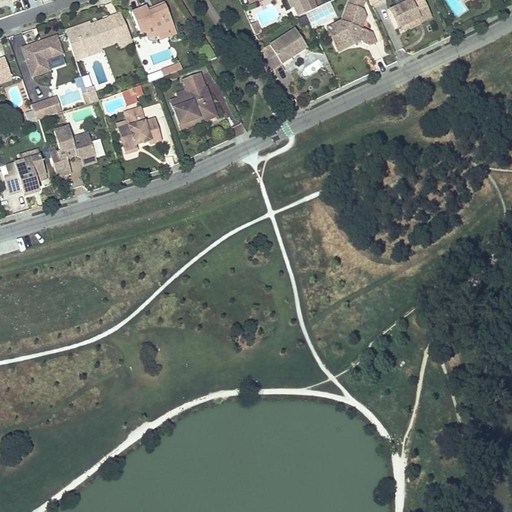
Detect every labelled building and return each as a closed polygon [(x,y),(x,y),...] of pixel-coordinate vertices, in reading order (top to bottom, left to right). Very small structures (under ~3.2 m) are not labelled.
[(305,0),(301,0),(299,1),(305,13),(309,12),(311,11),(305,0)] [(312,0),(305,0),(311,11),(317,8),(312,0)] [(349,0),(348,5),(361,9),(365,0),(349,0)] [(397,29),(401,27),(418,19),(420,23),(431,18),(423,0),(409,0),(410,1),(389,11),(397,29)] [(163,3),(147,10),(148,13),(164,6),(163,3)] [(327,28),(335,46),(345,41),(348,47),(357,43),(354,36),(358,35),(360,41),(362,44),(368,45),(375,42),(370,32),(361,29),(365,19),(361,9),(348,5),(341,22),(327,28)] [(148,13),(147,10),(146,7),(138,10),(131,13),(132,15),(139,34),(154,28),(157,35),(174,28),(164,6),(148,13)] [(85,29),(83,25),(65,31),(75,60),(85,57),(83,52),(100,46),(116,40),(120,49),(133,43),(120,13),(108,18),(109,20),(91,27),(85,29)] [(418,19),(401,27),(402,31),(420,23),(418,19)] [(260,33),(255,22),(250,24),(255,35),(260,33)] [(174,28),(157,35),(159,41),(176,34),(174,28)] [(255,42),(249,45),(261,63),(274,55),(281,65),(306,48),(294,29),(260,52),(259,50),(259,49),(255,42)] [(39,46),(38,43),(22,49),(32,78),(48,72),(44,62),(62,56),(56,37),(41,42),(42,45),(39,46)] [(252,37),(245,40),(249,45),(255,42),(252,37)] [(345,41),(335,46),(338,51),(348,47),(345,41)] [(100,46),(83,52),(85,57),(102,51),(100,46)] [(274,55),(261,63),(267,73),(281,65),(274,55)] [(0,82),(11,78),(4,58),(0,59),(0,82)] [(161,72),(163,77),(168,75),(175,72),(173,67),(161,72)] [(185,97),(178,99),(171,101),(180,128),(188,125),(189,125),(188,122),(209,115),(205,105),(211,103),(206,89),(204,89),(199,75),(183,80),(187,90),(189,97),(186,99),(185,97)] [(89,76),(75,79),(78,90),(92,86),(89,76)] [(93,87),(85,90),(90,104),(97,101),(93,87)] [(137,94),(135,87),(128,90),(131,96),(137,94)] [(187,90),(176,94),(178,99),(185,97),(186,99),(189,97),(187,90)] [(56,99),(31,107),(36,120),(39,119),(61,113),(56,99)] [(189,125),(188,125),(189,127),(216,117),(211,103),(205,105),(209,115),(188,122),(189,125)] [(129,128),(118,131),(125,153),(136,150),(135,145),(149,141),(150,144),(160,141),(154,120),(144,123),(140,108),(125,113),(127,123),(129,128)] [(59,151),(50,154),(56,177),(71,173),(66,158),(73,156),(72,154),(76,153),(77,157),(82,159),(94,156),(88,134),(71,139),(68,127),(53,132),(59,151)] [(93,141),(97,158),(105,156),(101,140),(93,141)] [(19,156),(21,161),(39,156),(37,150),(19,156)] [(21,187),(20,182),(45,175),(39,156),(21,161),(5,166),(8,177),(3,179),(8,195),(23,191),(21,187)] [(94,156),(82,159),(84,165),(96,161),(94,156)] [(45,175),(20,182),(21,187),(46,179),(45,175)]
